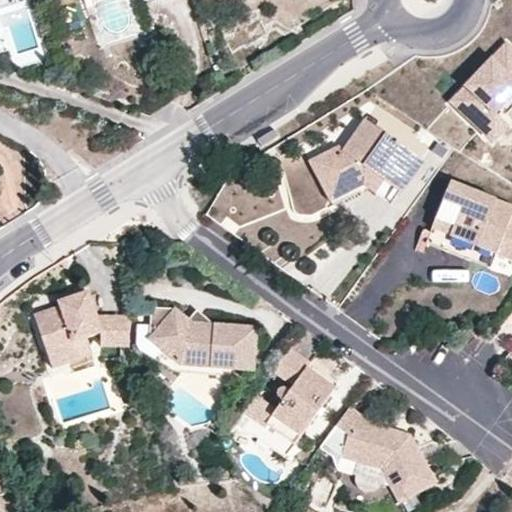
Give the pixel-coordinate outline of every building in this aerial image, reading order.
[(511,96),(511,50),(460,105),(483,127),(496,113),(502,108),(511,96)] [(508,114),(511,109),(511,96),(502,108),(506,112),(508,114)] [(501,117),(506,112),(502,108),(496,113),(501,117)] [(432,154),(376,113),(353,145),(330,157),(340,178),(374,161),(394,175),(409,186),(432,154)] [(501,117),(496,113),(483,127),(495,138),(509,124),(501,117)] [(350,140),(321,154),(340,194),(373,178),(377,181),(385,187),(394,175),(374,161),(340,178),(330,157),(353,145),(350,140)] [(502,248),(503,249),(511,252),(511,198),(459,176),(444,213),(463,221),(459,230),(502,248)] [(463,221),(444,213),(434,237),(498,263),(503,249),(502,248),(463,232),(459,230),(463,221)] [(72,302),(61,306),(36,315),(52,358),(78,348),(76,342),(87,338),(102,332),(102,345),(129,345),(129,314),(96,316),(87,291),(70,297),(72,302)] [(60,301),(61,306),(72,302),(70,297),(60,301)] [(213,315),(199,301),(192,313),(200,318),(202,315),(213,315)] [(192,313),(174,303),(150,303),(151,324),(160,323),(151,336),(184,359),(188,352),(214,351),(220,358),(252,356),(257,350),(256,314),(213,315),(202,315),(200,318),(192,313)] [(160,323),(151,324),(151,336),(160,323)] [(95,356),(87,338),(76,342),(78,348),(52,358),(56,370),(95,356)] [(318,351),(298,338),(282,361),(299,373),(298,376),(292,376),(290,377),(286,382),(283,388),(285,393),(276,405),(307,425),(341,378),(314,360),(318,351)] [(346,372),(318,351),(314,360),(341,378),(346,372)] [(250,396),(244,415),(264,421),(270,402),(250,396)] [(364,405),(352,396),(338,416),(354,426),(348,442),(360,452),(386,461),(406,497),(443,478),(422,439),(413,436),(413,433),(401,429),(403,423),(376,413),(380,400),(369,397),(364,405)] [(307,425),(276,405),(269,414),(299,436),(307,425)] [(416,427),(403,423),(401,429),(413,433),(413,436),(422,439),(416,427)] [(360,452),(348,442),(347,447),(360,452)]
